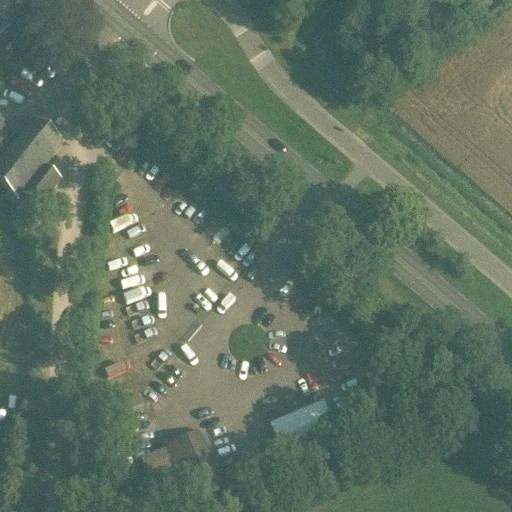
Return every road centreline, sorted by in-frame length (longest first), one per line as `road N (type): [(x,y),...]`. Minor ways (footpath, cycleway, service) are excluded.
road 1 (primary): [(511,357),(130,27)]
road 2 (unclassified): [(511,285),(306,108),(217,0)]
road 3 (track): [(67,351),(78,110),(99,60),(130,27)]
road 4 (track): [(55,511),(67,351)]
